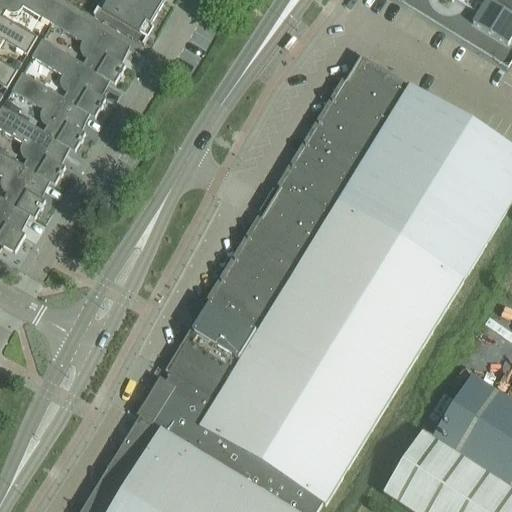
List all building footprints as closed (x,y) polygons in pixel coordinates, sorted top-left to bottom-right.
[(62,9),(46,0),(0,0),(0,16),(3,18),(6,13),(8,14),(11,16),(13,16),(16,16),(17,15),(20,14),(21,12),(23,9),(47,23),(51,26),(62,9)] [(110,0),(102,13),(98,11),(100,9),(98,8),(93,17),(143,47),(147,40),(140,35),(145,26),(150,28),(166,1),(164,0),(110,0)] [(511,38),(511,18),(486,3),(472,25),(507,47),(511,38)] [(120,78),(123,75),(122,74),(125,69),(117,65),(127,48),(62,9),(51,26),(82,45),(80,49),(79,50),(79,51),(79,52),(79,53),(79,55),(80,56),(81,57),(81,58),(82,59),(87,61),(83,67),(83,68),(107,82),(107,83),(114,87),(120,78)] [(0,41),(27,57),(37,39),(3,18),(0,16),(0,41)] [(100,112),(103,108),(102,108),(105,103),(97,98),(107,83),(107,82),(83,68),(83,67),(42,42),(31,60),(62,78),(60,82),(59,84),(59,86),(59,87),(59,89),(59,90),(60,91),(60,92),(62,93),(66,96),(63,101),(87,116),(94,121),(100,112)] [(409,89),(362,59),(192,335),(203,342),(178,383),(169,378),(142,422),(139,420),(81,511),(318,511),(321,507),(324,510),(511,204),(511,151),(409,89)] [(0,87),(6,91),(17,73),(9,68),(0,63),(0,87)] [(80,146),(83,142),(82,141),(85,137),(77,132),(87,116),(63,101),(22,76),(11,94),(42,112),(40,116),(40,117),(40,118),(39,119),(40,121),(40,122),(40,123),(41,123),(41,125),(42,125),(44,127),(47,129),(43,134),(43,135),(67,149),(67,150),(74,154),(80,145),(80,146)] [(60,180),(63,176),(62,175),(65,170),(57,166),(67,150),(67,149),(43,135),(43,134),(15,118),(3,111),(2,110),(0,112),(0,132),(22,146),(20,149),(20,151),(19,153),(20,154),(20,155),(21,157),(21,158),(22,159),(23,159),(27,162),(24,167),(23,169),(47,183),(47,184),(54,188),(60,179),(60,180)] [(41,213),(43,209),(42,209),(45,204),(37,199),(47,184),(47,183),(23,169),(24,167),(0,152),(0,178),(2,180),(0,183),(0,191),(1,193),(2,194),(6,197),(3,202),(27,217),(34,222),(40,213),(41,213)] [(0,247),(14,256),(25,238),(17,233),(27,217),(3,202),(0,199),(0,247)] [(511,511),(511,404),(473,379),(432,443),(422,437),(384,498),(405,511),(511,511)]
